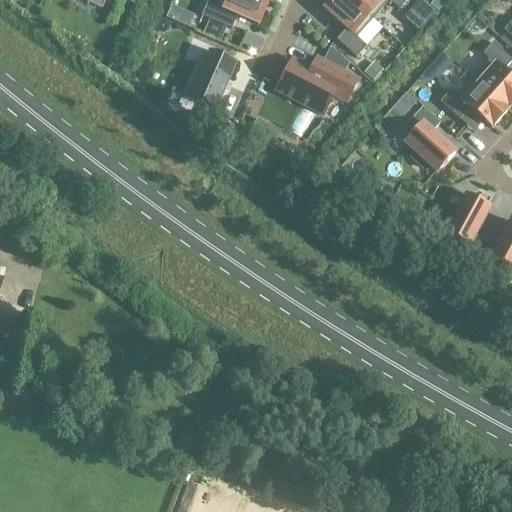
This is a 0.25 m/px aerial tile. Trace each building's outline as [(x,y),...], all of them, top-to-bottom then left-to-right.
[(259,27),(268,4),(258,0),(217,0),(214,8),(207,4),(201,18),(225,29),(231,15),(259,27)] [(356,40),(373,21),(348,0),(333,0),(324,11),(346,31),(336,42),(356,60),(366,48),(356,40)] [(348,0),(373,21),(389,3),(399,12),(409,0),(408,0),(348,0)] [(446,3),(442,0),(435,0),(430,7),(437,13),(446,3)] [(436,14),(424,3),(417,10),(430,21),(436,14)] [(511,22),(503,33),(511,40),(511,22)] [(472,80),(508,112),(511,107),(511,82),(503,74),(511,63),(511,62),(492,45),(482,56),(488,62),(472,80)] [(322,63),(344,74),(349,65),(330,48),(322,63)] [(209,52),(190,96),(207,103),(205,108),(217,113),(237,65),(209,52)] [(453,65),(442,55),(426,73),(434,80),(437,83),(453,65)] [(292,63),(275,94),(323,118),(333,99),(346,106),(358,82),(317,60),(310,72),(292,63)] [(373,63),(364,74),(373,82),(382,72),(373,63)] [(508,112),(472,80),(456,98),(450,93),(439,104),(459,122),(469,111),(491,131),(508,112)] [(404,118),(416,104),(406,95),(394,109),(404,118)] [(454,155),(432,135),(440,125),(422,110),(405,129),(414,136),(405,147),(415,156),(411,161),(422,170),(426,166),(437,175),(454,155)] [(270,127),(263,139),(273,145),(280,132),(270,127)] [(452,253),(474,265),(486,244),(474,238),(489,211),(466,199),(459,211),(453,207),(446,220),(452,224),(445,236),(458,242),(452,253)] [(497,250),(486,244),(474,265),(497,277),(502,267),(511,272),(511,223),(497,250)] [(13,350),(11,349),(18,324),(0,319),(0,293),(4,280),(0,278),(0,358),(10,361),(13,350)]
